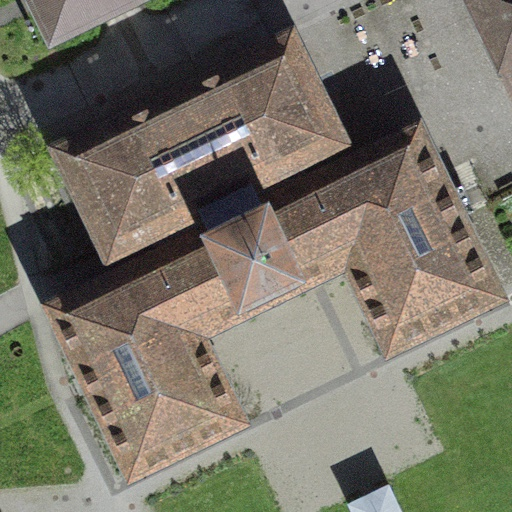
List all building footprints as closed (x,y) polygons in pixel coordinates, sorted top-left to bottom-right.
[(36,0),(53,34),(124,0),(36,0)] [(511,0),(477,0),(511,71),(511,0)] [(284,52),(73,154),(114,240),(189,204),(204,236),(341,169),(284,52)] [(415,134),(341,169),(204,236),(205,237),(131,272),(131,271),(129,272),(56,307),(133,465),(233,416),(190,327),(348,250),(391,340),(491,292),(415,134)] [(397,511),(382,480),(349,497),(356,511),(397,511)]
